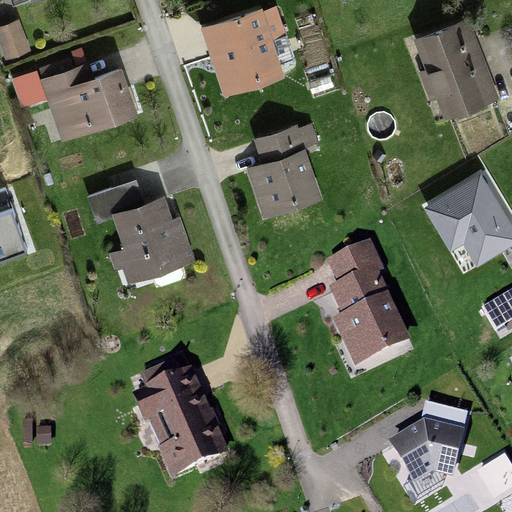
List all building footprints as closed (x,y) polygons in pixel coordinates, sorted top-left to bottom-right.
[(206,34),(224,96),(283,78),(273,46),(286,43),(277,13),(206,34)] [(0,24),(0,60),(2,66),(27,58),(15,20),(0,24)] [(466,25),(420,45),(451,118),(497,98),(466,25)] [(44,84),(75,74),(71,63),(40,73),(44,84)] [(75,74),(44,84),(63,143),(133,120),(119,78),(97,85),(92,69),(75,74)] [(258,144),(266,168),(304,156),(316,152),(309,133),(297,137),(296,132),(258,144)] [(266,168),(250,173),(267,223),(320,206),(304,156),(266,168)] [(511,219),(480,167),(423,201),(450,245),(463,237),(476,260),(511,238),(511,219)] [(7,187),(0,189),(0,256),(28,246),(7,187)] [(172,234),(160,204),(112,223),(124,253),(115,256),(122,274),(131,271),(135,282),(190,261),(178,232),(172,234)] [(329,268),(340,294),(377,279),(382,277),(372,251),(329,268)] [(331,298),(343,325),(389,306),(377,279),(340,294),(331,298)] [(511,286),(481,305),(495,328),(511,317),(511,286)] [(343,325),(337,328),(355,373),(407,351),(389,306),(343,325)] [(188,379),(137,403),(174,480),(225,456),(188,379)] [(421,419),(388,439),(413,481),(432,470),(453,475),(467,411),(425,400),(421,419)] [(31,428),(22,428),(22,446),(31,446),(31,428)] [(37,448),(48,448),(48,434),(37,434),(37,448)]
